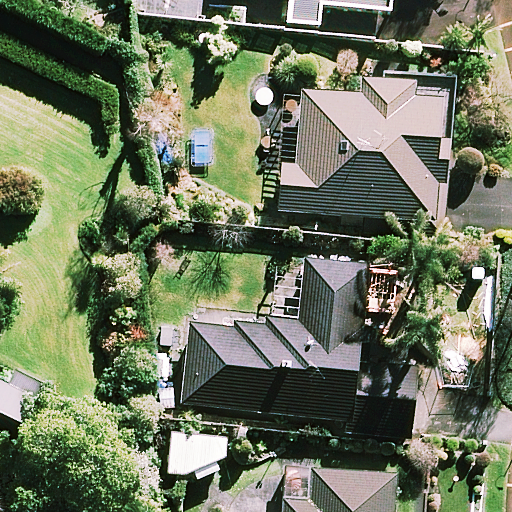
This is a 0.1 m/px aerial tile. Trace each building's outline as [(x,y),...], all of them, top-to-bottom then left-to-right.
[(193,0),(192,21),(318,31),(321,5),(389,11),(390,0),(193,0)] [(452,83),(361,78),(360,95),(285,91),(279,211),(435,220),(437,182),(446,182),(452,83)] [(417,369),(368,364),(372,327),(364,326),(371,265),(302,258),(300,270),(277,268),(271,325),(192,317),(183,404),(357,422),(356,433),(410,438),(417,369)] [(225,439),(172,433),(168,471),(221,477),(225,439)] [(394,511),(395,473),(285,469),(283,511),(394,511)]
